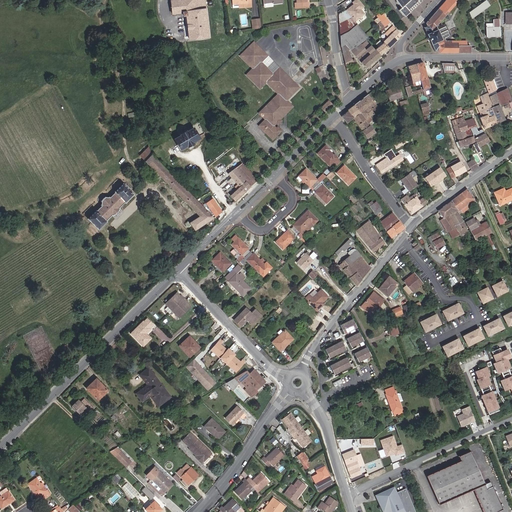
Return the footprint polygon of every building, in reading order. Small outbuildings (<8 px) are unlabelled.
[(208,37),(205,8),(204,0),(171,0),(172,1),(170,1),(171,14),(183,13),(183,17),(187,16),(189,39),(208,37)] [(231,0),(232,9),(251,7),(250,0),(231,0)] [(308,2),(307,2),(306,0),(296,0),(296,3),(294,3),(295,9),(309,8),(308,2)] [(417,1),(416,0),(395,0),(401,8),(399,10),(405,17),(407,15),(410,12),(408,10),(417,1)] [(445,0),(441,6),(446,10),(451,4),(455,1),(453,0),(445,0)] [(469,12),(471,19),(490,5),(486,0),(469,12)] [(427,26),(423,27),(431,43),(434,51),(438,50),(439,53),(471,53),(471,46),(458,46),(458,43),(451,43),(451,42),(445,42),(444,40),(450,37),(446,27),(438,30),(436,26),(448,12),(446,10),(441,6),(426,23),(427,26)] [(366,41),(369,38),(359,27),(345,10),(338,14),(340,37),(341,47),(345,45),(350,50),(366,68),(379,56),(374,50),(366,41)] [(380,21),(384,27),(387,25),(381,16),(379,14),(376,16),(379,20),(380,21)] [(381,16),(387,25),(390,23),(383,14),(381,16)] [(486,37),(500,36),(499,19),(493,20),(493,23),(486,24),(486,37)] [(380,30),(384,27),(380,21),(376,24),(380,30)] [(398,38),(401,35),(393,26),(385,34),(388,37),(383,42),(383,43),(388,49),(398,39),(398,38)] [(295,92),(282,80),(286,75),(279,68),(273,74),(266,67),(261,72),(254,65),(258,61),(260,63),(267,56),(253,42),(242,53),(247,58),(245,60),(253,68),(246,75),(260,89),(266,82),(278,94),(259,113),(265,119),(259,126),(272,139),(280,132),(273,126),(292,107),(289,103),(286,101),(292,95),(295,92)] [(374,50),(379,56),(388,49),(383,43),(374,50)] [(347,51),(350,50),(345,45),(341,47),(343,53),(347,51)] [(347,71),(357,65),(355,60),(353,61),(347,51),(343,53),(347,71)] [(423,62),(416,64),(420,81),(423,92),(425,91),(424,89),(430,88),(428,78),(427,78),(423,62)] [(413,83),(420,81),(416,64),(408,66),(413,83)] [(389,101),(402,97),(398,87),(385,91),(389,101)] [(509,102),(511,101),(507,88),(496,94),(501,105),(509,102)] [(498,123),(505,120),(499,106),(501,105),(496,94),(495,91),(488,94),(493,107),(491,107),(498,123)] [(484,129),(498,123),(491,107),(493,107),(488,94),(488,93),(479,97),(482,104),(476,106),(481,117),(479,118),(484,129)] [(371,116),(379,110),(367,95),(354,105),(360,112),(364,109),(369,117),(372,120),(373,119),(371,116)] [(400,107),(412,104),(410,99),(397,103),(397,104),(399,103),(400,107)] [(321,108),(324,111),(331,104),(328,101),(321,108)] [(421,112),(429,110),(427,103),(419,105),(421,112)] [(353,118),(360,112),(354,105),(347,110),(348,111),(353,118)] [(375,133),(368,123),(366,120),(369,117),(364,109),(360,112),(353,118),(368,139),(375,133)] [(347,123),(353,118),(348,111),(341,117),(347,123)] [(455,133),(468,129),(465,121),(464,117),(452,121),(455,133)] [(482,129),(478,131),(472,118),(465,121),(468,129),(475,142),(476,143),(472,145),(477,153),(481,152),(479,147),(489,142),(484,134),(482,129)] [(180,150),(200,139),(193,128),(187,131),(187,130),(186,128),(185,127),(184,126),(182,126),(180,126),(179,127),(177,128),(177,130),(177,132),(177,133),(178,134),(179,135),(180,136),(174,139),(180,150)] [(470,144),(475,142),(468,129),(455,133),(460,147),(466,145),(470,144)] [(334,154),(333,155),(328,150),(329,149),(325,146),(317,153),(330,166),(332,164),(335,167),(341,162),(334,154)] [(195,230),(213,218),(151,155),(149,147),(140,156),(200,216),(190,223),(195,230)] [(370,156),(375,153),(372,147),(367,149),(370,156)] [(382,173),(399,162),(393,152),(387,156),(388,157),(376,165),(382,173)] [(477,164),(477,165),(474,160),(467,163),(472,172),(479,167),(477,164)] [(451,178),(465,171),(460,161),(457,163),(455,161),(449,164),(451,167),(446,169),(451,178)] [(250,186),(257,181),(241,164),(227,173),(239,187),(230,196),(235,201),(250,187),(250,186)] [(348,185),(355,177),(344,166),(336,173),(348,185)] [(442,181),(441,178),(445,175),(440,167),(424,178),(430,186),(434,183),(436,185),(442,181)] [(319,182),(326,176),(323,173),(317,179),(306,168),(295,178),(299,182),(301,179),(309,187),(310,186),(313,189),(319,182)] [(326,176),(330,180),(335,175),(331,172),(326,176)] [(408,174),(400,179),(409,191),(416,186),(408,174)] [(326,204),(333,196),(319,182),(313,189),(315,191),(315,192),(326,204)] [(125,201),(126,201),(134,194),(124,184),(116,191),(109,198),(109,197),(105,197),(101,201),(101,205),(102,205),(95,212),(95,211),(88,219),(99,229),(106,222),(105,221),(112,215),(113,215),(114,214),(114,215),(118,211),(118,210),(119,209),(118,208),(125,201)] [(499,205),(511,199),(511,188),(505,191),(503,188),(494,193),(499,205)] [(474,199),(474,198),(466,189),(450,201),(457,210),(449,214),(456,228),(459,234),(460,235),(468,231),(457,212),(474,199)] [(404,205),(411,214),(427,202),(424,197),(419,201),(414,194),(409,198),(406,195),(400,199),(404,204),(404,205)] [(215,217),(222,212),(212,198),(205,203),(215,217)] [(372,211),(379,206),(376,201),(373,203),(371,201),(367,204),(372,211)] [(449,214),(457,210),(450,201),(438,211),(443,218),(440,220),(446,232),(449,231),(450,233),(452,238),(459,234),(456,228),(449,214)] [(372,211),(375,215),(382,210),(379,206),(372,211)] [(303,235),(300,232),(311,222),(313,224),(318,220),(308,210),(292,226),(293,226),(290,229),(300,238),(301,236),(303,235)] [(500,225),(504,224),(498,211),(494,213),(500,225)] [(386,230),(398,221),(392,212),(380,222),(386,230)] [(476,241),(482,237),(489,234),(491,232),(485,222),(477,226),(473,218),(466,222),(476,241)] [(373,252),(384,243),(377,234),(368,221),(364,224),(368,229),(360,235),(373,252)] [(386,230),(392,238),(404,228),(398,221),(386,230)] [(300,232),(303,235),(313,224),(311,222),(300,232)] [(360,235),(368,229),(364,224),(356,230),(360,235)] [(275,242),(283,250),(294,237),(287,230),(275,242)] [(437,248),(444,244),(437,232),(430,237),(437,248)] [(492,243),(493,243),(489,234),(482,237),(491,255),(498,252),(496,248),(495,249),(492,243)] [(247,249),(248,248),(242,238),(235,235),(231,239),(234,241),(231,245),(242,255),(235,261),(238,264),(250,251),(247,249)] [(343,250),(344,252),(353,243),(349,239),(335,253),(337,255),(343,250)] [(366,273),(355,261),(361,256),(355,249),(351,252),(350,255),(338,265),(356,286),(358,284),(366,273)] [(262,262),(260,260),(253,253),(252,254),(250,251),(238,264),(240,266),(246,260),(254,267),(251,270),(254,272),(257,270),(259,273),(266,266),(262,262)] [(222,272),(231,264),(219,252),(211,260),(222,272)] [(303,270),(312,260),(305,253),(296,263),(303,270)] [(371,267),(369,265),(361,256),(355,261),(366,273),(371,267)] [(251,289),(242,280),(244,277),(240,273),(239,275),(237,273),(236,274),(232,270),(224,277),(243,296),(251,289)] [(312,279),(317,275),(312,270),(308,275),(312,279)] [(412,292),(422,284),(413,273),(409,276),(410,278),(404,282),(412,292)] [(447,279),(451,286),(457,282),(454,275),(447,279)] [(378,289),(387,296),(398,283),(389,276),(378,289)] [(503,281),(492,286),(497,296),(508,291),(503,281)] [(487,288),(477,293),(482,304),(492,298),(487,288)] [(321,302),(327,297),(321,289),(316,294),(313,290),(305,298),(308,301),(308,302),(316,310),(323,303),(321,302)] [(373,313),(384,300),(373,291),(362,304),(373,313)] [(178,318),(190,307),(176,293),(165,304),(178,318)] [(458,304),(442,312),(447,322),(453,319),(452,317),(457,315),(457,316),(463,314),(458,304)] [(390,310),(393,317),(402,313),(399,307),(390,310)] [(252,325),(261,315),(255,309),(251,313),(245,308),(234,320),(240,327),(247,319),(252,325)] [(509,314),(503,317),(508,326),(511,324),(511,314),(510,315),(509,314)] [(435,315),(420,323),(424,333),(430,330),(429,329),(434,327),(435,328),(440,325),(435,315)] [(148,336),(145,334),(150,329),(153,325),(147,319),(143,322),(130,334),(140,344),(148,336)] [(344,334),(357,327),(352,319),(339,325),(344,334)] [(489,324),(483,327),(488,337),(504,329),(499,319),(493,322),(494,323),(489,326),(489,324)] [(391,336),(399,333),(395,322),(387,325),(391,336)] [(468,335),(463,337),(468,347),(483,339),(479,329),(473,332),(474,333),(469,336),(468,335)] [(271,342),(280,351),(293,339),(284,330),(271,342)] [(351,347),(363,341),(359,332),(346,338),(351,347)] [(140,344),(143,347),(150,339),(148,336),(140,344)] [(189,357),(200,347),(189,336),(179,346),(189,357)] [(233,356),(234,355),(228,349),(226,350),(220,345),(222,342),(219,340),(210,350),(236,372),(245,362),(242,360),(240,362),(233,356)] [(448,345),(442,348),(447,358),(463,350),(458,340),(452,343),(453,344),(448,346),(448,345)] [(329,358),(346,349),(341,341),(324,349),(329,358)] [(358,362),(371,356),(366,347),(354,353),(358,362)] [(493,362),(497,373),(511,367),(508,359),(511,357),(508,348),(492,354),(495,361),(493,362)] [(334,374),(351,366),(346,357),(329,366),(334,374)] [(208,388),(215,382),(198,363),(196,365),(192,361),(187,366),(208,388)] [(488,376),(491,375),(487,366),(475,370),(478,378),(476,379),(480,388),(491,384),(488,376)] [(164,394),(150,375),(152,373),(149,368),(139,375),(143,380),(145,379),(149,385),(145,388),(144,387),(135,393),(142,402),(150,396),(156,405),(161,402),(162,403),(170,397),(166,392),(164,394)] [(256,390),(265,382),(254,369),(249,374),(246,371),(236,377),(246,387),(244,390),(251,397),(258,391),(256,390)] [(166,392),(152,373),(150,375),(164,394),(166,392)] [(511,374),(500,379),(504,391),(511,388),(511,391),(511,374)] [(232,390),(239,384),(233,378),(225,383),(232,390)] [(87,390),(98,400),(107,391),(96,379),(92,383),(93,384),(87,390)] [(343,383),(341,379),(333,383),(335,387),(343,383)] [(401,409),(402,409),(399,402),(403,400),(400,394),(398,393),(396,394),(395,390),(385,394),(392,413),(393,413),(394,416),(402,413),(401,409)] [(500,410),(493,390),(481,395),(488,414),(500,410)] [(89,411),(93,408),(84,399),(80,402),(78,400),(71,406),(79,414),(85,407),(89,411)] [(463,413),(457,415),(461,427),(476,420),(469,405),(461,409),(463,413)] [(231,425),(239,416),(243,413),(237,406),(224,418),(231,425)] [(303,450),(312,444),(293,416),(284,422),(291,432),(290,433),(295,441),(296,440),(303,450)] [(204,427),(217,439),(224,432),(211,419),(204,427)] [(205,455),(209,451),(190,433),(182,440),(190,448),(189,449),(196,455),(196,458),(201,462),(202,462),(207,457),(205,455)] [(126,468),(131,462),(117,447),(109,452),(126,468)] [(272,466),(284,455),(277,447),(265,458),(264,456),(261,459),(267,467),(270,464),(272,466)] [(358,461),(358,460),(354,450),(342,454),(351,478),(361,474),(361,472),(362,472),(358,461)] [(495,507),(487,489),(482,477),(470,451),(458,456),(461,461),(426,476),(439,505),(474,490),(483,511),(496,511),(503,509),(501,504),(495,507)] [(307,462),(306,461),(303,457),(302,456),(297,459),(302,466),(307,462)] [(188,485),(198,475),(187,463),(182,468),(178,465),(173,469),(181,477),(179,479),(183,483),(185,482),(188,485)] [(316,483),(329,476),(324,466),(315,471),(317,474),(312,477),(316,483)] [(169,488),(172,484),(154,467),(146,475),(151,480),(148,483),(161,496),(167,490),(169,488)] [(257,491),(258,492),(269,481),(261,472),(252,480),(249,477),(246,480),(257,491)] [(119,481),(118,479),(120,478),(117,474),(110,479),(115,484),(119,481)] [(314,485),(318,491),(333,483),(330,477),(314,485)] [(47,490),(45,491),(36,478),(27,484),(36,497),(39,495),(43,500),(50,495),(47,490)] [(253,494),(257,491),(246,480),(245,479),(242,481),(243,483),(234,491),(241,500),(245,496),(251,491),(253,493),(253,494)] [(284,494),(294,501),(306,486),(298,479),(293,486),(291,484),(284,494)] [(495,507),(501,504),(493,486),(487,489),(495,507)] [(150,499),(154,496),(145,487),(141,491),(150,499)] [(387,511),(416,511),(407,488),(398,492),(397,487),(376,494),(378,499),(380,503),(381,503),(388,508),(387,511)] [(0,506),(1,508),(14,500),(6,488),(0,491),(0,494),(1,496),(0,496),(0,506)] [(321,508),(325,511),(331,511),(338,502),(329,496),(324,503),(321,501),(317,508),(320,510),(321,508)] [(263,510),(266,511),(276,499),(273,497),(263,510)] [(238,511),(242,511),(244,511),(233,498),(223,508),(222,506),(219,509),(220,511),(221,511),(234,511),(237,510),(238,511)] [(278,511),(284,505),(276,499),(266,511),(263,510),(262,509),(259,511),(278,511)] [(147,511),(158,511),(161,509),(154,501),(145,509),(147,511)]
